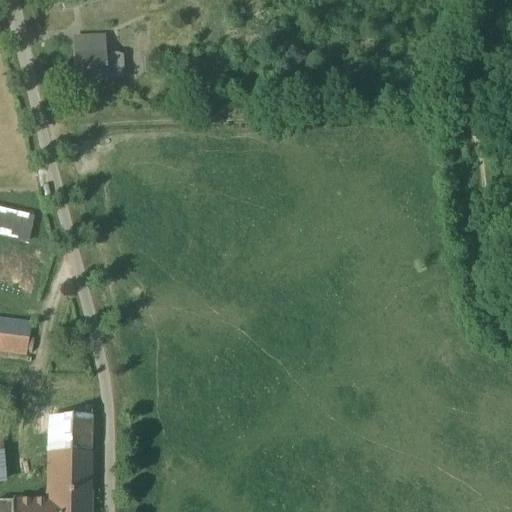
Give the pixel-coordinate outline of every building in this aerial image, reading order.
[(105,56),(105,39),(72,40),(74,83),(106,82),(106,80),(120,79),(122,77),(121,58),(116,55),(105,56)] [(0,211),(0,236),(28,243),(34,219),(0,211)] [(26,356),(29,325),(9,323),(0,321),(0,353),(6,354),(26,356)] [(0,403),(0,423),(12,424),(14,405),(0,403)] [(0,511),(88,511),(91,407),(78,407),(78,424),(65,424),(65,419),(48,417),(46,500),(0,500),(0,511)]
